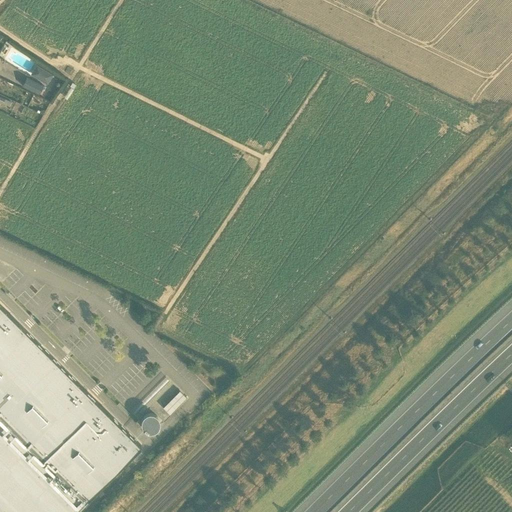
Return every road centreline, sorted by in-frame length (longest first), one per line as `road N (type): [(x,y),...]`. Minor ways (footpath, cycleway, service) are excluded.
road 1 (motorway): [(511,320),(315,511)]
road 2 (motorway): [(350,511),(511,355)]
